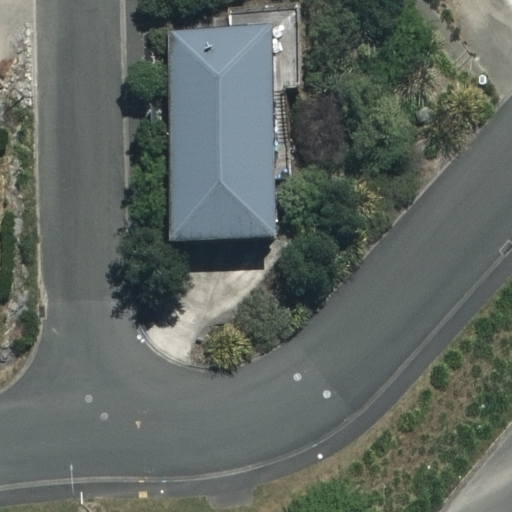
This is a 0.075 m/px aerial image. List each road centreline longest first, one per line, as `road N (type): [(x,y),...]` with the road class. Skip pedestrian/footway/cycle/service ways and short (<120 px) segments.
road 1 (residential): [(105,422),(235,417),(288,400),(336,368),(511,168)]
road 2 (residential): [(79,0),(105,422)]
